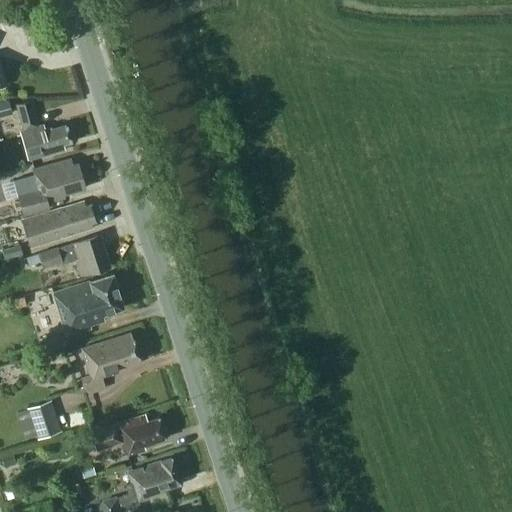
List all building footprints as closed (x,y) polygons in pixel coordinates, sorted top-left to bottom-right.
[(0,116),(11,114),(8,100),(0,101),(0,116)] [(30,158),(64,149),(63,144),(70,142),(65,124),(50,128),(50,127),(44,128),(43,124),(38,126),(31,100),(15,104),(30,158)] [(63,159),(32,168),(33,171),(12,177),(22,214),(47,207),(45,198),(83,188),(76,162),(65,165),(63,159)] [(81,200),(23,219),(31,246),(89,228),(88,223),(94,220),(89,204),(82,206),(81,200)] [(42,267),(61,261),(61,263),(75,259),(80,275),(109,266),(98,233),(38,253),(42,267)] [(4,258),(22,253),(19,244),(2,249),(4,258)] [(122,307),(111,273),(52,292),(65,335),(90,327),(89,324),(104,319),(102,313),(122,307)] [(139,360),(130,332),(81,348),(89,374),(80,377),(85,393),(104,387),(101,375),(117,370),(116,367),(139,360)] [(64,346),(60,333),(39,340),(43,353),(64,346)] [(18,362),(0,365),(0,371),(2,382),(21,377),(18,362)] [(25,407),(36,438),(61,429),(50,398),(25,407)] [(122,441),(124,449),(126,455),(145,448),(144,445),(165,438),(158,417),(146,421),(144,414),(90,432),(95,450),(122,441)] [(4,467),(15,464),(12,452),(1,456),(4,467)] [(127,471),(131,483),(125,485),(128,492),(101,500),(97,510),(97,511),(140,511),(155,508),(151,497),(159,495),(158,491),(180,484),(171,456),(127,471)] [(83,477),(95,473),(92,466),(81,469),(83,477)]
